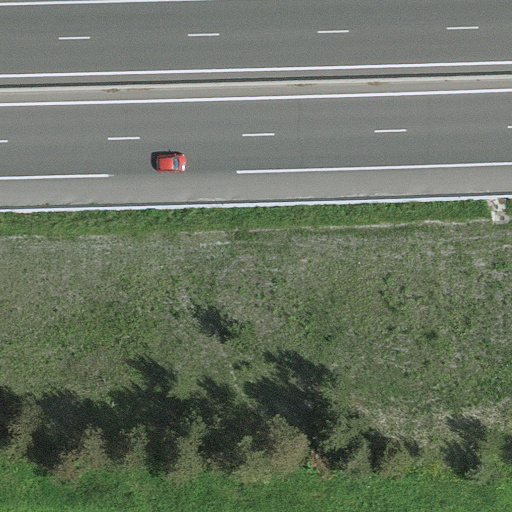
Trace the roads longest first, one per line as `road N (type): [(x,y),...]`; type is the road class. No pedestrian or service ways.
road 1 (motorway): [(511,22),(0,37)]
road 2 (motorway): [(0,145),(511,130)]
